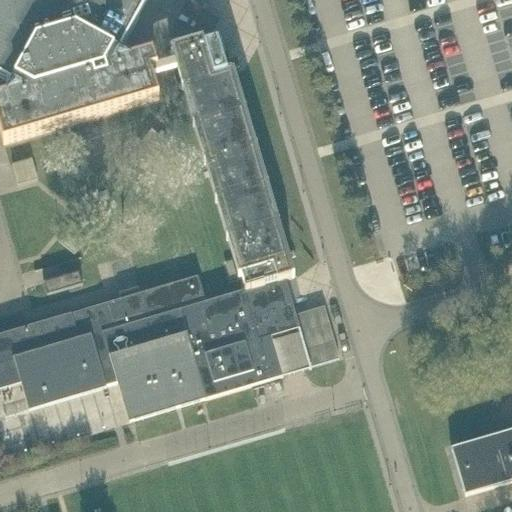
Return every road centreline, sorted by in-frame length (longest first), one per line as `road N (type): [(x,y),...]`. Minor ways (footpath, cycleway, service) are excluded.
road 1 (unclassified): [(0,496),(375,386)]
road 2 (unclassified): [(261,0),(359,331)]
road 3 (unclassified): [(511,285),(359,331)]
road 4 (unclassified): [(375,386),(412,511)]
